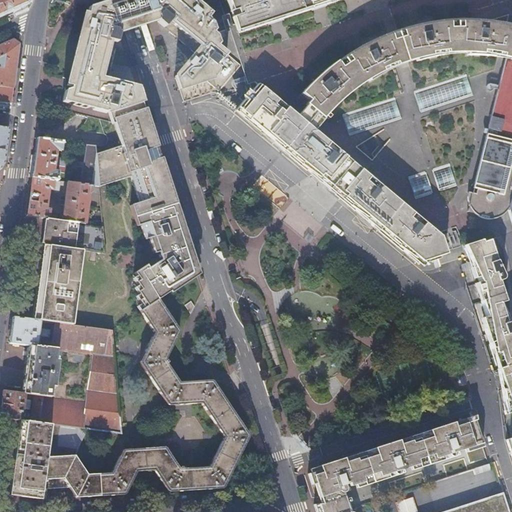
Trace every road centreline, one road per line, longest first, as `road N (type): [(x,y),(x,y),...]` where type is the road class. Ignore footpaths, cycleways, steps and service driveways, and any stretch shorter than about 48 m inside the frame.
road 1 (secondary): [(289,496),(129,0)]
road 2 (residential): [(83,511),(289,496)]
road 3 (secondary): [(39,14),(11,197)]
